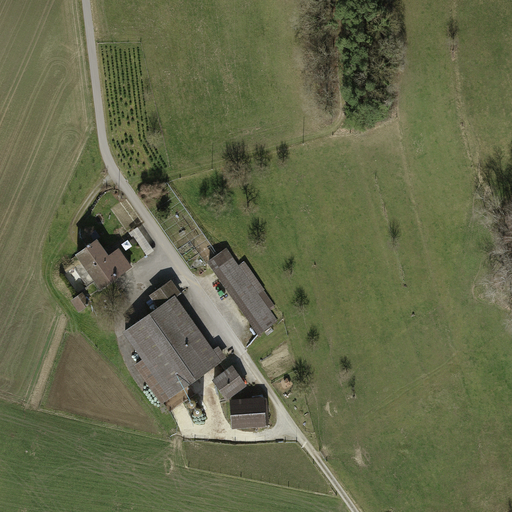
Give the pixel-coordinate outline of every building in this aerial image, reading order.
[(94,240),(75,252),(101,290),(135,266),(123,248),(106,259),(94,240)] [(226,250),(210,260),(257,334),(281,319),(239,254),(232,259),(226,250)] [(160,309),(127,331),(144,357),(135,363),(162,403),(225,362),(171,281),(151,294),(160,309)] [(72,302),(80,313),(92,305),(84,294),(72,302)] [(232,365),(214,379),(228,398),(246,385),(232,365)] [(266,398),(231,400),(233,428),(268,425),(266,398)]
